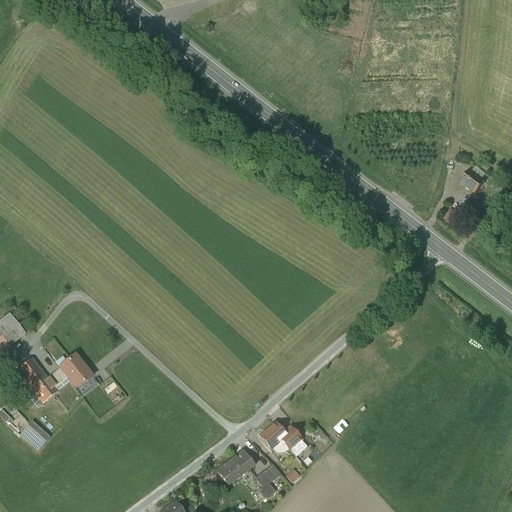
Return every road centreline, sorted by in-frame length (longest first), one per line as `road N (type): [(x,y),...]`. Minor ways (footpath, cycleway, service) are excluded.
road 1 (secondary): [(121,0),(443,252)]
road 2 (residential): [(134,511),(237,435),(443,252)]
